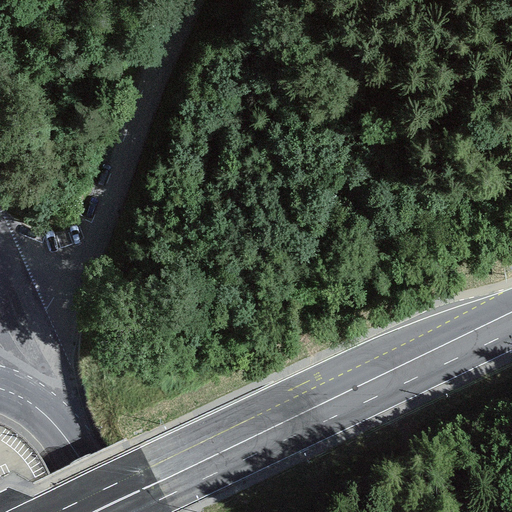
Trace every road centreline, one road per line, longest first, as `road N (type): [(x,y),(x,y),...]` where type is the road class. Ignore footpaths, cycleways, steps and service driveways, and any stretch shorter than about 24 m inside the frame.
road 1 (primary): [(94,511),(511,317)]
road 2 (unclassified): [(194,0),(93,235),(37,322),(8,391)]
road 3 (tertiary): [(107,511),(66,439),(8,391)]
road 4 (track): [(444,0),(511,114)]
